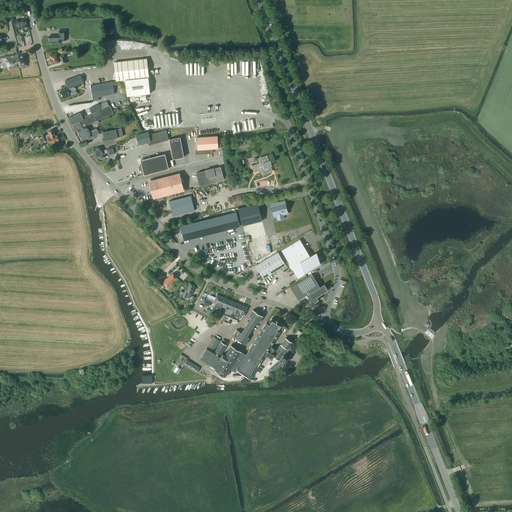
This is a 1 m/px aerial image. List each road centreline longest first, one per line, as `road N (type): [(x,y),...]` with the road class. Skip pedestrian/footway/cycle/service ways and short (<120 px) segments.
road 1 (tertiary): [(321,322),(203,273),(92,165),(58,111),(26,0)]
road 2 (primary): [(380,323),(258,0)]
road 3 (primary): [(459,511),(380,323)]
road 4 (unclassified): [(289,129),(336,266),(321,322)]
